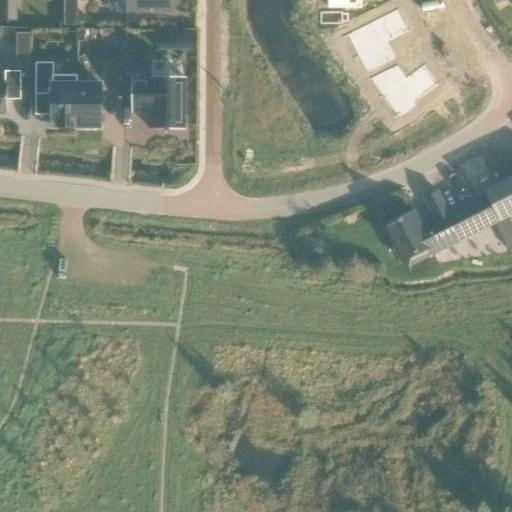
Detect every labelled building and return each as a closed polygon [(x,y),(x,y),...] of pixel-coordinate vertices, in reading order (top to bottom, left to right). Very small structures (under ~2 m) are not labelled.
[(16,20),(16,0),(0,0),(0,20),(16,20)] [(126,0),(126,13),(174,13),(173,0),(126,0)] [(416,0),(402,0),(412,18),(422,13),(416,0)] [(398,8),(343,36),(344,38),(348,36),(358,56),(354,57),(355,59),(359,57),(367,73),(397,58),(388,42),(410,31),(409,30),(408,30),(398,11),(399,10),(398,8)] [(64,12),(64,25),(77,25),(77,12),(64,12)] [(182,33),(182,50),(195,50),(195,33),(182,33)] [(17,52),(17,62),(29,62),(30,52),(17,52)] [(36,63),(36,97),(52,97),(52,127),(77,127),(77,85),(78,85),(78,75),(54,75),(54,63),(36,63)] [(396,65),(369,79),(381,95),(379,97),(380,98),(382,97),(395,115),(394,116),(395,118),(399,115),(401,116),(416,106),(414,103),(440,84),(439,83),(438,84),(425,66),(426,65),(425,64),(408,76),(396,65)] [(0,83),(0,113),(7,114),(7,99),(21,99),(21,71),(5,71),(5,83),(0,83)] [(462,75),(449,85),(455,93),(468,84),(462,75)] [(132,79),(132,113),(151,113),(151,130),(185,130),(185,77),(151,77),(151,79),(132,79)] [(77,85),(77,127),(101,127),(102,85),(78,85),(77,85)] [(511,175),(484,189),(484,190),(485,192),(500,221),(496,223),(510,252),(511,250),(511,175)] [(412,211),(384,225),(402,261),(416,254),(422,265),(437,257),(435,253),(496,223),(500,221),(485,192),(448,211),(438,192),(425,199),(435,218),(420,226),(413,211),(412,211)]
